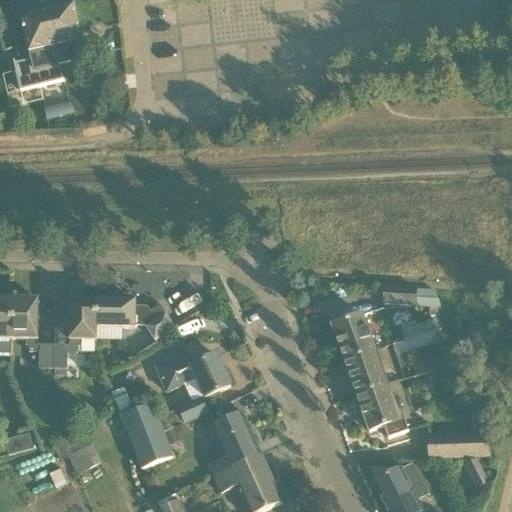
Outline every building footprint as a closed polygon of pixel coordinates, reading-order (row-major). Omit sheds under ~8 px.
[(16,75),(20,92),(37,88),(64,81),(63,80),(62,80),(58,65),(86,58),(71,0),(30,0),(15,4),(21,28),(12,31),(20,61),(14,62),(14,60),(12,60),(16,75)] [(72,103),(44,111),(47,122),(75,115),(72,103)] [(198,110),(198,122),(253,120),(253,108),(198,110)] [(384,289),(383,305),(418,307),(419,291),(384,289)] [(11,341),(12,301),(0,300),(0,358),(11,359),(11,341)] [(37,346),(38,301),(12,301),(11,341),(26,341),(26,347),(29,347),(29,354),(39,354),(38,370),(41,370),(41,380),(53,380),(54,375),(53,347),(37,346)] [(96,342),(96,329),(97,302),(70,302),(69,347),(53,347),(54,375),(66,375),(67,371),(67,354),(77,355),(77,354),(95,354),(96,342)] [(97,302),(96,329),(96,342),(122,343),(122,330),(135,330),(135,327),(144,327),(154,342),(174,328),(165,314),(155,320),(147,308),(135,307),(135,303),(97,302)] [(344,362),(375,351),(363,316),(331,327),(344,362)] [(405,340),(392,343),(395,354),(439,344),(433,320),(402,327),(405,340)] [(344,362),(356,397),(388,386),(375,351),(344,362)] [(185,355),(155,369),(163,387),(166,393),(196,380),(204,400),(212,396),(230,388),(229,385),(232,384),(227,372),(224,373),(216,357),(191,368),(185,355)] [(356,397),(369,433),(384,428),(388,440),(409,433),(403,415),(399,417),(388,386),(356,397)] [(158,420),(163,435),(207,415),(201,400),(158,420)] [(158,420),(153,407),(123,419),(142,471),(173,459),(163,435),(158,420)] [(215,481),(262,459),(242,414),(209,429),(223,460),(208,466),(215,481)] [(77,477),(102,464),(84,430),(53,446),(60,461),(67,458),(77,477)] [(467,439),(429,440),(430,458),(452,457),(466,457),(466,458),(488,457),(487,439),(467,439)] [(215,481),(221,495),(236,488),(246,511),(265,511),(283,504),(262,459),(215,481)] [(479,490),(490,486),(481,462),(470,466),(479,490)] [(401,471),(400,469),(372,484),(386,511),(422,511),(417,502),(430,495),(414,464),(401,471)] [(182,511),(175,495),(157,503),(161,511),(158,511),(182,511)]
